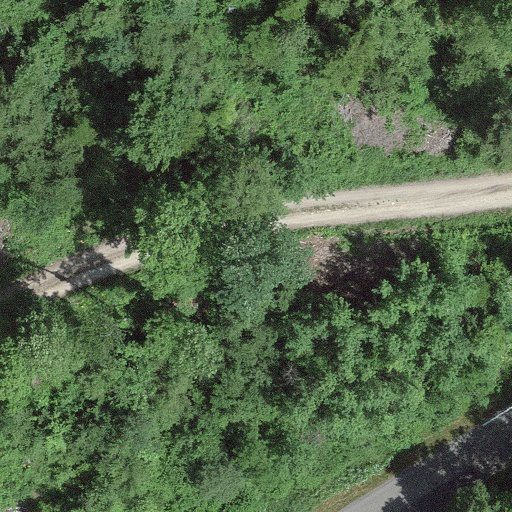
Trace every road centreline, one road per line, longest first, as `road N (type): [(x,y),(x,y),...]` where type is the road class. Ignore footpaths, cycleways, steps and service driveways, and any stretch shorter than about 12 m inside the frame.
road 1 (track): [(511,200),(217,233),(153,250),(0,320)]
road 2 (tertiary): [(392,511),(511,438)]
